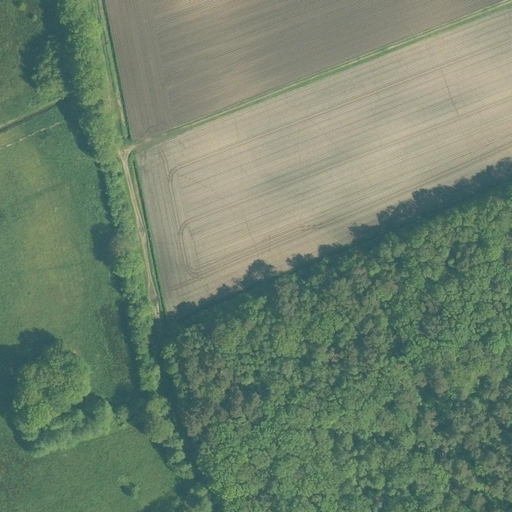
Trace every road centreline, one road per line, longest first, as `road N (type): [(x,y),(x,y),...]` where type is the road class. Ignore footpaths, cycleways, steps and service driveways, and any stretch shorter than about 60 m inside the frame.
road 1 (track): [(123,150),(511,0)]
road 2 (track): [(225,511),(168,388),(123,150)]
road 3 (track): [(123,150),(92,0)]
